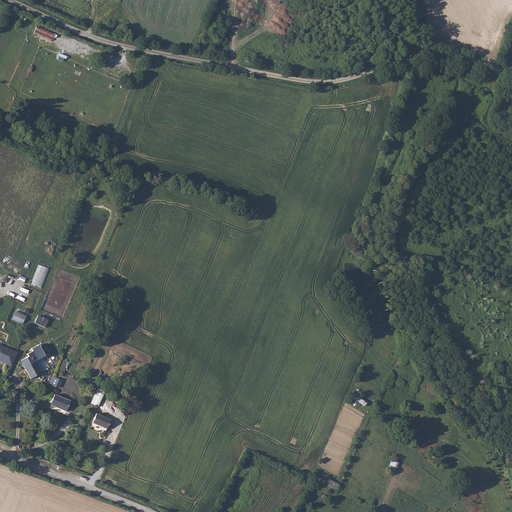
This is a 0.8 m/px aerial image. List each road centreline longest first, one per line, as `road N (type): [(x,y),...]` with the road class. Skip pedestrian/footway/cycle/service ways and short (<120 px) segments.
road 1 (unclassified): [(9,0),(122,45),(290,78),(335,80),(423,54),(511,75)]
road 2 (tertiary): [(0,453),(149,511)]
